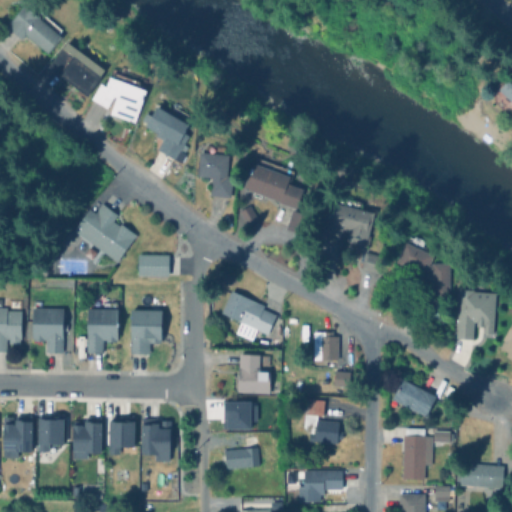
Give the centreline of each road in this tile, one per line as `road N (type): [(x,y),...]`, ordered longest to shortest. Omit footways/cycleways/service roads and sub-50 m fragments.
road 1 (residential): [(511,407),(191,228),(0,65)]
road 2 (residential): [(0,384),(190,387)]
road 3 (residential): [(358,327),(370,368),(370,511)]
road 4 (residential): [(190,387),(191,228)]
